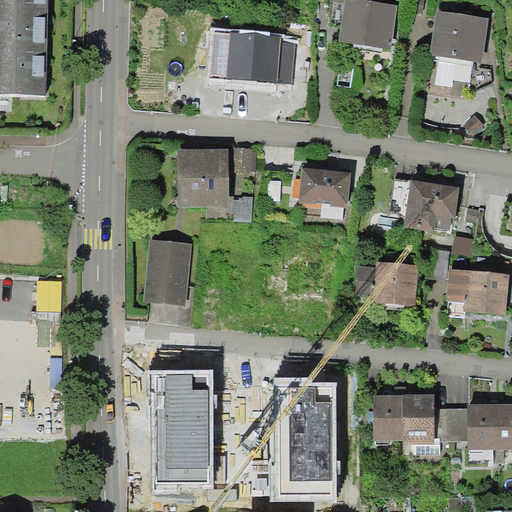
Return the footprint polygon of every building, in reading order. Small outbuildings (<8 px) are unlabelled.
[(52,0),(0,0),(0,97),(52,97),(52,0)] [(399,8),(349,3),(343,50),(394,56),(399,8)] [(489,21),(439,16),(434,61),(484,66),(489,21)] [(284,44),(231,39),(227,86),(280,91),(284,44)] [(234,154),(182,154),(181,211),(233,212),(234,154)] [(355,175),(303,170),(300,209),(351,214),(355,175)] [(461,193),(413,186),(406,231),(454,238),(461,193)] [(511,196),(497,195),(490,243),(511,246),(511,196)] [(193,248),(150,244),(146,305),(188,308),(193,248)] [(331,264),(289,259),(285,300),(327,304),(331,264)] [(422,271),(379,267),(378,272),(376,300),(375,306),(418,310),(422,271)] [(378,272),(359,271),(357,299),(376,300),(378,272)] [(511,304),(511,276),(451,273),(450,303),(472,304),(472,318),(511,320),(511,304)] [(440,398),(376,400),(377,447),(441,445),(440,398)] [(511,406),(471,408),(473,453),(511,451),(511,406)]
